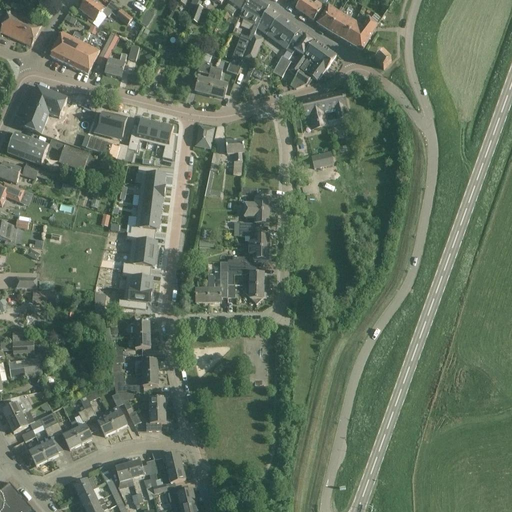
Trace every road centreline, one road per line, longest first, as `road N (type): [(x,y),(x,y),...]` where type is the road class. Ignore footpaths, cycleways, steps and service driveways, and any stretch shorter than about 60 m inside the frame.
road 1 (primary): [(356,511),(511,81)]
road 2 (residential): [(192,440),(168,334),(189,321),(261,321),(283,291),(284,135),(275,104)]
road 3 (unclassified): [(330,511),(328,490),(364,352),(401,294),(429,186),(423,122)]
road 4 (residential): [(163,304),(186,111)]
road 5 (residential): [(34,491),(128,448),(192,440)]
road 6 (unclassified): [(27,67),(54,81),(186,111)]
road 7 (unclassified): [(420,0),(410,41),(423,122)]
